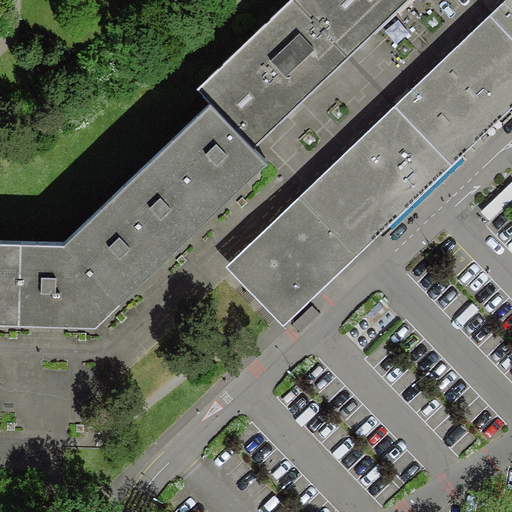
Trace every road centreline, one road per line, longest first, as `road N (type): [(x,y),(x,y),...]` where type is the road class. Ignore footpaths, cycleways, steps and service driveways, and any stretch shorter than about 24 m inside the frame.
road 1 (residential): [(0,353),(91,351),(124,338),(475,0)]
road 2 (residential): [(511,142),(381,273),(184,446),(134,511)]
